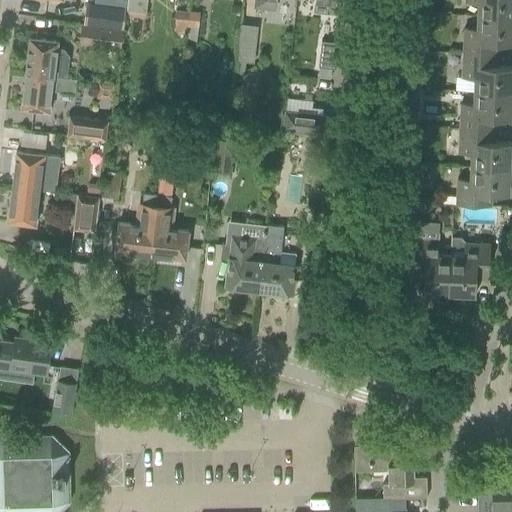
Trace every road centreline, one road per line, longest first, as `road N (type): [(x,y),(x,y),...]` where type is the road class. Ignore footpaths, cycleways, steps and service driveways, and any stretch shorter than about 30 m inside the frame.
road 1 (residential): [(362,395),(383,0)]
road 2 (residential): [(0,287),(362,395)]
road 3 (residential): [(459,428),(511,271)]
